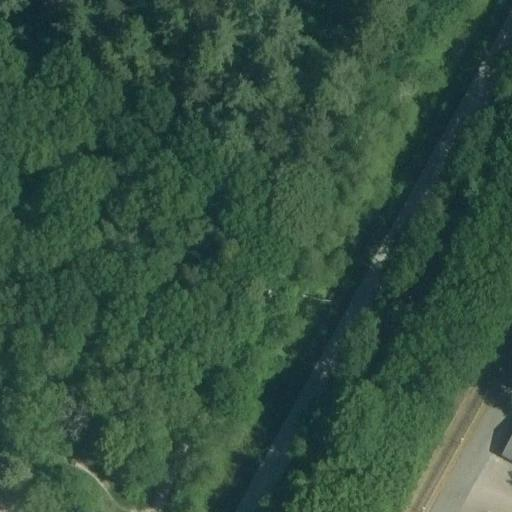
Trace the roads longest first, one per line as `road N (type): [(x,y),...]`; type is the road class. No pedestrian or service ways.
road 1 (tertiary): [(250,511),(511,38)]
road 2 (track): [(0,439),(115,511)]
